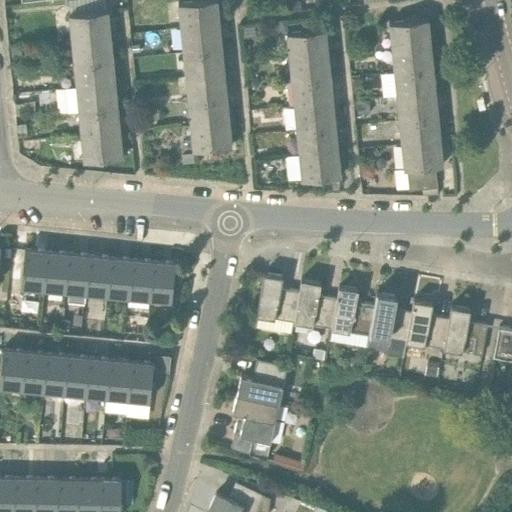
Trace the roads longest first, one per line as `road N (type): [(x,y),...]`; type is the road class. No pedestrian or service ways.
road 1 (residential): [(166,511),(233,220)]
road 2 (residential): [(511,223),(233,220)]
road 3 (residential): [(233,220),(3,197)]
